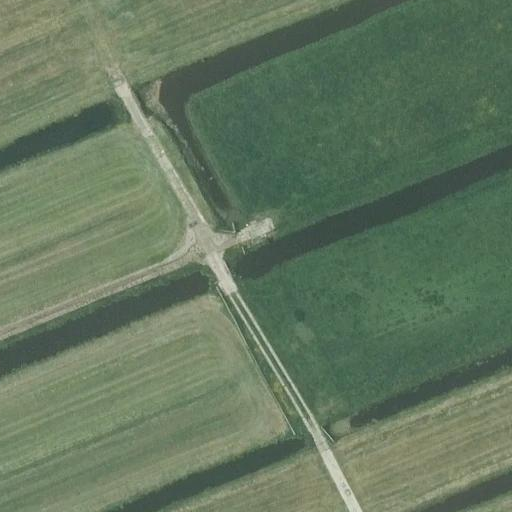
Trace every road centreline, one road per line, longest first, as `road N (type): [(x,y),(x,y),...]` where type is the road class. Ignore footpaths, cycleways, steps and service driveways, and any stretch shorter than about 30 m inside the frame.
road 1 (track): [(72,0),(357,511)]
road 2 (track): [(0,342),(212,255)]
